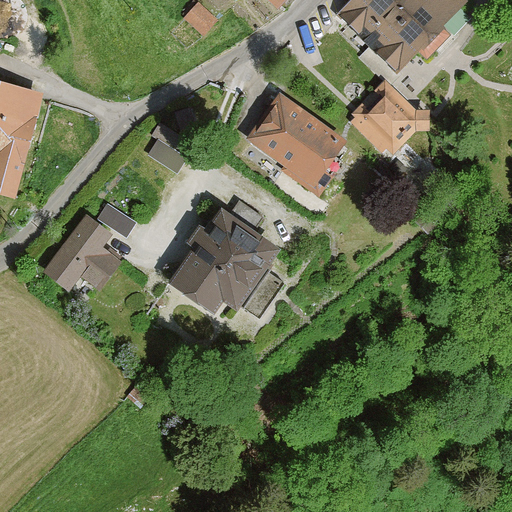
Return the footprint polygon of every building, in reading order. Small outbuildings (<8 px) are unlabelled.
[(461,2),(459,0),(353,0),(341,13),(397,67),(415,49),(427,59),(450,35),(439,25),(461,2)] [(199,5),(187,18),(203,33),(215,20),(199,5)] [(371,45),(359,57),(389,87),(401,75),(371,45)] [(0,191),(13,195),(39,98),(0,86),(0,84),(1,80),(0,79),(0,191)] [(356,121),(382,147),(389,141),(398,149),(418,128),(427,128),(427,114),(418,113),(391,87),(387,92),(385,91),(356,121)] [(339,143),(281,101),(254,138),(292,165),(288,172),(318,193),(331,175),(321,168),(339,143)] [(184,139),(198,134),(190,109),(175,113),(184,139)] [(149,155),(176,172),(185,158),(175,151),(183,138),(160,124),(152,136),(159,140),(149,155)] [(228,221),(222,217),(209,236),(203,231),(201,230),(192,243),(201,249),(177,283),(212,306),(221,292),(260,319),(285,283),(267,271),(271,267),(264,262),(271,251),(250,236),(263,218),(241,203),(228,221)] [(98,219),(125,237),(135,222),(108,205),(98,219)] [(109,234),(87,218),(46,271),(68,289),(80,273),(97,285),(95,287),(99,290),(102,286),(100,285),(116,265),(117,266),(120,262),(117,260),(118,258),(110,252),(107,255),(98,248),(109,234)] [(160,398),(176,414),(184,406),(169,390),(160,398)]
